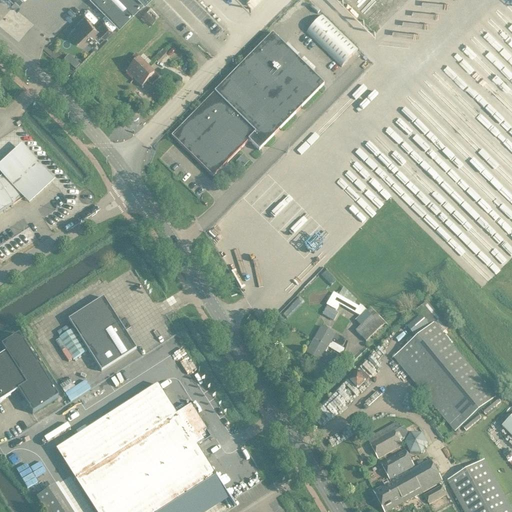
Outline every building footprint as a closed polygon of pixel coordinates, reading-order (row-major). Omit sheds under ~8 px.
[(94,0),(118,24),(141,0),(94,0)] [(176,0),(173,0),(167,5),(173,11),(180,4),(176,0)] [(150,5),(139,15),(147,24),(158,14),(150,5)] [(77,23),(69,31),(82,44),(92,35),(92,36),(99,30),(104,35),(111,28),(103,20),(96,27),(84,14),(76,22),(77,23)] [(322,16),(307,32),(342,66),(357,50),(322,16)] [(259,151),(324,85),(272,34),(171,136),(212,177),(248,140),(259,151)] [(134,79),(146,67),(138,59),(140,58),(135,53),(127,62),(131,66),(126,72),(134,79)] [(146,67),(134,79),(141,86),(147,81),(151,85),(159,77),(155,72),(153,74),(146,67)] [(12,204),(24,196),(29,201),(51,181),(21,148),(0,167),(0,170),(3,174),(0,176),(0,213),(13,205),(12,204)] [(241,288),(248,284),(239,269),(233,273),(241,288)] [(361,326),(371,316),(362,306),(360,308),(333,293),(327,305),(336,310),(339,304),(361,316),(356,321),(361,326)] [(135,350),(103,298),(68,320),(101,371),(135,350)] [(430,328),(394,357),(401,366),(456,432),(462,427),(465,431),(481,418),(477,414),(496,399),(442,333),(448,328),(427,302),(416,310),(421,316),(408,326),(416,335),(428,325),(430,328)] [(371,316),(361,326),(356,331),(366,342),(382,327),(371,316)] [(321,326),(314,339),(328,347),(331,342),(342,348),(346,340),(330,331),(331,329),(328,327),(327,329),(321,326)] [(87,350),(72,327),(58,336),(73,359),(87,350)] [(0,401),(17,391),(43,374),(18,335),(1,346),(5,353),(0,355),(0,401)] [(328,347),(314,339),(306,353),(331,367),(336,359),(325,353),(328,347)] [(43,374),(17,391),(32,414),(58,397),(43,374)] [(69,401),(90,389),(84,378),(73,385),(68,377),(58,383),(69,401)] [(211,437),(190,405),(176,414),(157,385),(55,450),(95,511),(159,511),(215,476),(196,446),(211,437)] [(498,398),(482,411),(485,415),(501,402),(498,398)] [(511,417),(502,427),(511,437),(511,417)] [(402,445),(401,442),(406,439),(401,431),(400,431),(396,423),(367,439),(378,459),(402,445)] [(403,504),(430,489),(443,482),(431,460),(398,478),(396,476),(414,466),(407,452),(404,451),(381,464),(391,482),(403,504)] [(447,481),(464,511),(511,511),(484,461),(447,481)] [(387,511),(403,504),(391,482),(373,492),(384,511),(387,511)] [(71,511),(55,485),(36,497),(45,511),(71,511)] [(424,496),(429,504),(446,495),(442,486),(424,496)]
